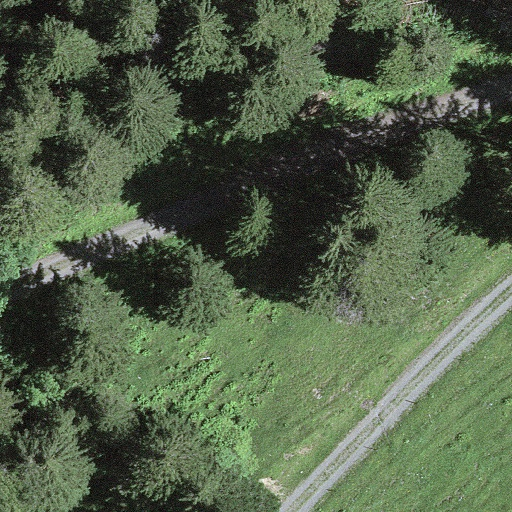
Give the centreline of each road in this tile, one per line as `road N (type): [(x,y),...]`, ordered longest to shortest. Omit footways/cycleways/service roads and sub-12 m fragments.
road 1 (track): [(0,295),(399,124),(511,88)]
road 2 (track): [(511,286),(290,511)]
